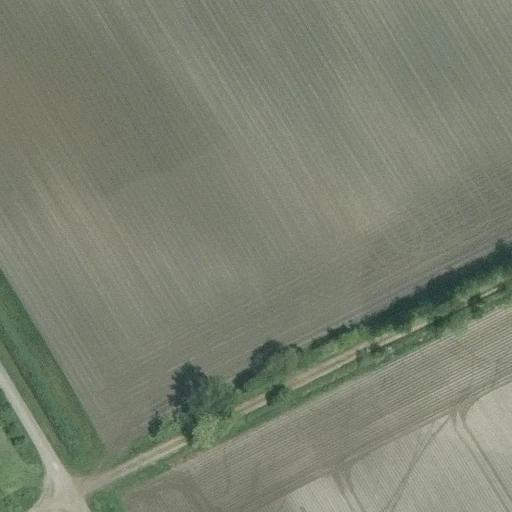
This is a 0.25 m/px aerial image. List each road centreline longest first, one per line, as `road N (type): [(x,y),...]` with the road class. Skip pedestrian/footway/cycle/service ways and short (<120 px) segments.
road 1 (track): [(45,511),(511,279)]
road 2 (track): [(0,375),(82,511)]
